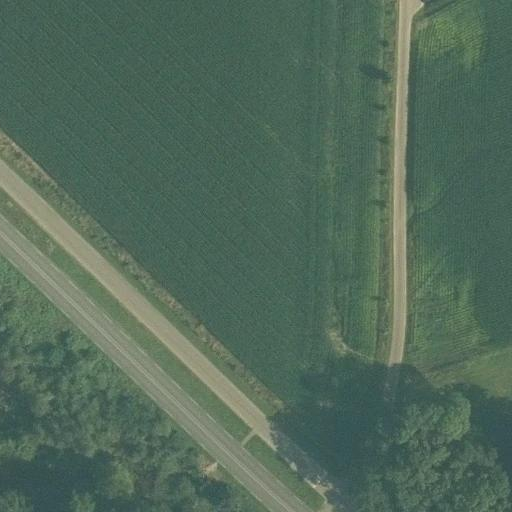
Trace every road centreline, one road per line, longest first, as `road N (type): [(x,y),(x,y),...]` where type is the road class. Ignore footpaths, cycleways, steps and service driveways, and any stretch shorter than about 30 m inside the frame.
road 1 (unclassified): [(345,501),(364,481),(384,426),(395,362),(404,0)]
road 2 (unclassified): [(345,501),(0,173)]
road 3 (primary): [(287,511),(0,238)]
